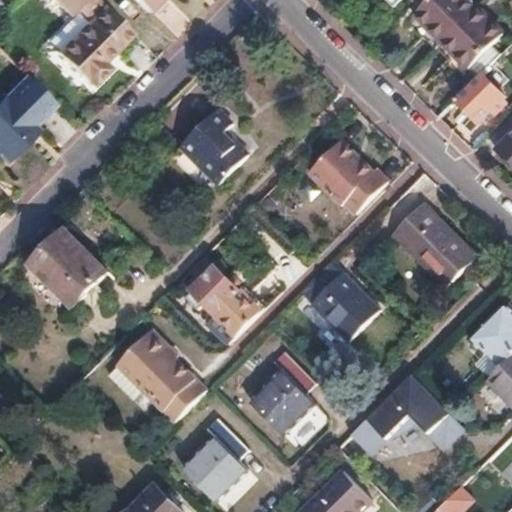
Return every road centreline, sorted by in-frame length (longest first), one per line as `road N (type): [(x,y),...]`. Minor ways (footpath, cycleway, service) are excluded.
road 1 (unknown): [(206,384),(436,152)]
road 2 (residential): [(289,0),(511,223)]
